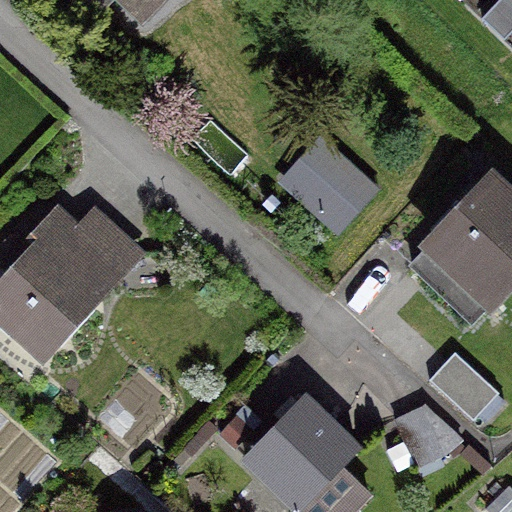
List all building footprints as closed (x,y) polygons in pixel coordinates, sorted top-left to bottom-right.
[(125,0),(140,14),(153,0),(125,0)] [(511,0),(497,0),(511,14),(511,0)] [(376,189),(334,151),(295,194),(338,232),(376,189)] [(473,322),(511,279),(511,202),(492,184),(483,193),(473,183),(452,206),(462,216),(416,268),(473,322)] [(80,275),(117,234),(93,211),(75,230),(54,211),(12,258),(23,269),(0,295),(0,311),(43,351),(97,292),(80,275)] [(455,353),(430,380),(473,421),(499,393),(455,353)] [(246,460),(300,511),(350,511),(368,494),(339,466),(357,449),(352,450),(304,403),(305,399),(299,404),(291,397),(275,413),(283,421),(246,460)] [(416,465),(441,454),(420,408),(395,420),(416,465)]
